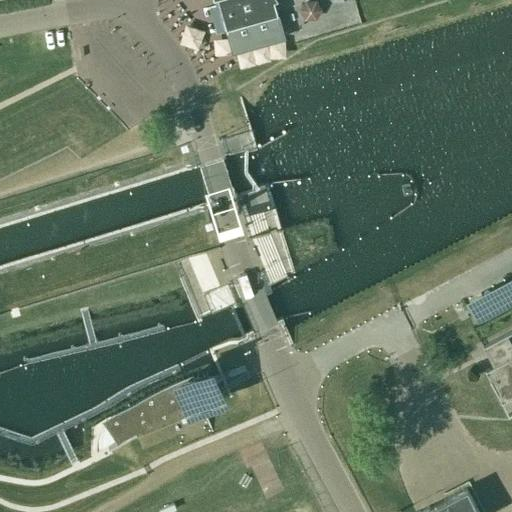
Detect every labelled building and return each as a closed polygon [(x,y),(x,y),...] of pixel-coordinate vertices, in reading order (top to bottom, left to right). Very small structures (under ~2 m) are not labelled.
[(272,0),(216,0),(218,5),(225,29),(225,30),(226,30),(226,28),(276,13),(272,0)] [(225,29),(218,5),(209,7),(216,32),(225,29)] [(82,125),(68,131),(73,142),(86,137),(82,125)] [(492,365),(483,369),(500,401),(510,396),(511,399),(511,343),(511,344),(506,334),(483,346),(492,365)] [(217,384),(209,364),(175,378),(189,411),(222,397),(218,388),(218,386),(217,384)] [(101,421),(116,443),(122,441),(121,437),(121,435),(121,433),(122,430),(122,428),(123,427),(123,426),(124,424),(125,423),(127,420),(130,417),(133,415),(137,413),(139,417),(143,415),(146,414),(148,412),(149,412),(152,409),(155,407),(157,404),(158,403),(160,402),(163,400),(166,398),(169,397),(171,396),(173,396),(176,396),(180,398),(183,399),(184,401),(186,402),(188,405),(191,410),(192,412),(194,411),(202,408),(192,377),(101,421)] [(186,402),(184,401),(183,399),(180,398),(176,396),(173,396),(171,396),(169,397),(166,398),(163,400),(160,402),(158,403),(157,404),(155,407),(152,409),(149,412),(148,412),(146,414),(143,415),(139,417),(137,413),(133,415),(130,417),(127,420),(125,423),(124,424),(123,426),(123,427),(122,428),(122,430),(121,433),(121,435),(121,437),(122,441),(116,443),(107,447),(108,449),(137,437),(142,448),(206,421),(210,431),(212,430),(208,421),(205,415),(203,409),(202,408),(194,411),(192,412),(191,410),(188,405),(186,402)] [(287,467),(256,473),(254,459),(272,456),(271,449),(249,454),(255,484),(229,489),(233,508),(293,496),(287,467)] [(479,511),(466,486),(416,511),(479,511)]
